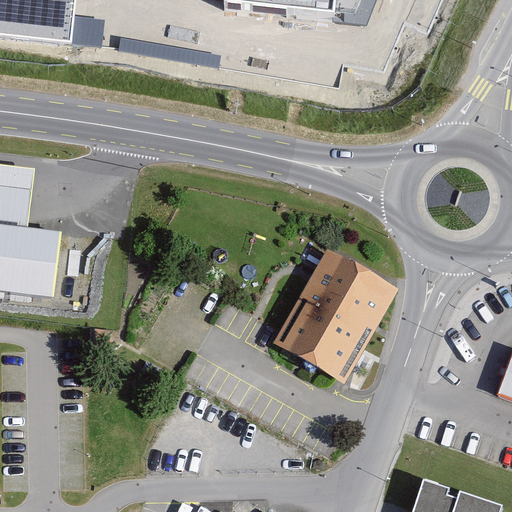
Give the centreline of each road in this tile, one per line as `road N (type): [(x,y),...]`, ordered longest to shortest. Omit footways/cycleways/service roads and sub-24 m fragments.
road 1 (tertiary): [(0,111),(151,130),(405,179)]
road 2 (residential): [(352,511),(440,249)]
